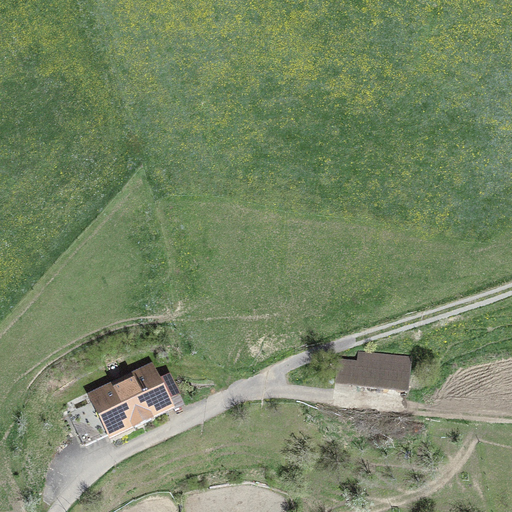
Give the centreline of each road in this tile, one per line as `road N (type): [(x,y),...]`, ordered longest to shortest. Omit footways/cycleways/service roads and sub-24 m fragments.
road 1 (track): [(511,289),(266,373),(210,412),(117,457),(59,511)]
road 2 (track): [(238,393),(511,419)]
